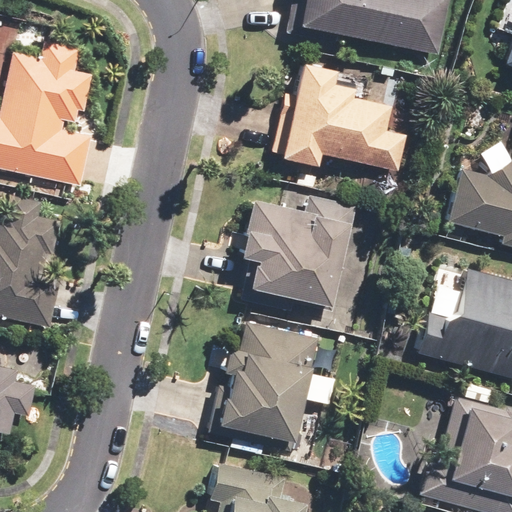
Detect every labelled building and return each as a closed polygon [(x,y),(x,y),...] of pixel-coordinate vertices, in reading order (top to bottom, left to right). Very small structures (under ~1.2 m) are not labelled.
[(287,0),(281,30),(331,41),(333,30),(433,52),(444,0),(287,0)] [(511,28),(499,61),(511,65),(511,28)] [(0,168),(76,185),(88,133),(77,130),(89,73),(72,69),(77,47),(15,33),(0,99),(0,168)] [(331,66),(297,58),(289,92),(280,90),(267,148),(275,150),(275,153),(311,161),(314,149),(393,168),(401,132),(380,127),(386,102),(349,93),(351,85),(328,79),(331,66)] [(511,135),(506,157),(483,172),(455,164),(441,217),(497,233),(495,240),(511,244),(511,135)] [(299,207),(248,194),(234,251),(245,254),(234,296),(286,308),(288,299),(326,308),(352,202),(303,191),(299,207)] [(0,316),(45,327),(56,280),(45,277),(59,219),(36,214),(39,199),(6,192),(1,210),(0,209),(0,316)] [(425,309),(423,309),(411,349),(511,376),(511,278),(463,265),(456,288),(432,282),(425,309)] [(312,334),(240,318),(233,345),(224,343),(218,368),(226,370),(223,383),(213,381),(202,429),(286,448),(312,334)] [(0,433),(7,435),(12,413),(25,416),(33,383),(12,379),(14,369),(0,366),(0,433)] [(500,407),(450,393),(433,455),(424,453),(413,491),(490,511),(511,511),(511,406),(501,403),(500,407)] [(211,511),(296,511),(300,497),(276,492),(280,475),(213,459),(204,495),(214,498),(211,511)]
